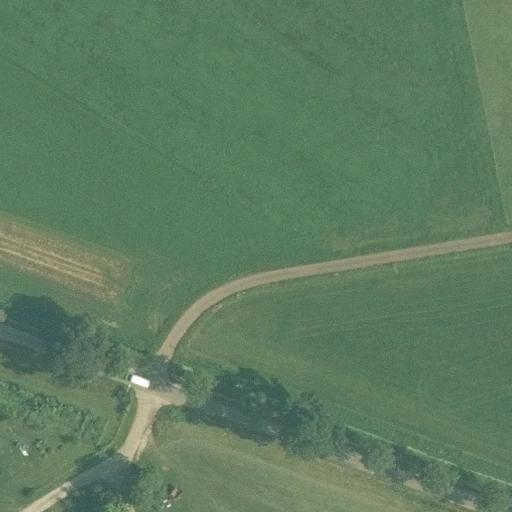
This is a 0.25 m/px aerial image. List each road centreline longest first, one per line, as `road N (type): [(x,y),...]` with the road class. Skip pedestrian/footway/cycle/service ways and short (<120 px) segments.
road 1 (unclassified): [(148,385),(175,328),(214,292),(244,278),(511,235)]
road 2 (unclassified): [(501,511),(148,385)]
road 3 (unclassified): [(148,385),(0,331)]
